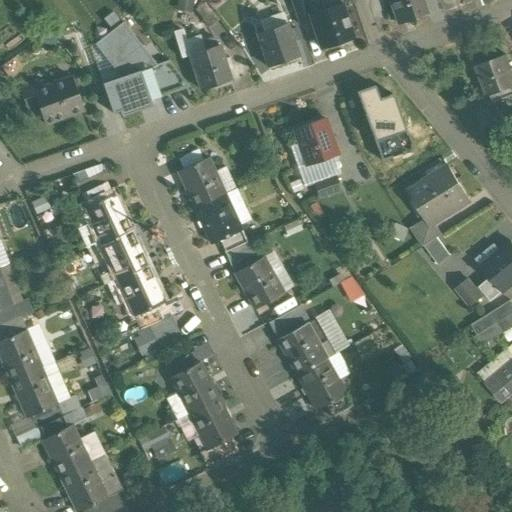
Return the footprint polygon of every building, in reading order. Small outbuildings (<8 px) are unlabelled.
[(231,9),(223,0),(208,0),(205,3),(218,20),(231,9)] [(240,1),(239,0),(223,0),(231,9),(240,1)] [(305,0),(293,0),(291,1),(300,26),(311,22),(309,15),(310,14),(305,0)] [(353,39),(339,0),(326,0),(322,1),(325,9),(310,14),(309,15),(311,22),(320,50),(353,39)] [(423,0),(389,0),(398,25),(429,15),(423,0)] [(218,20),(205,3),(195,10),(209,28),(218,21),(218,20)] [(122,24),(95,45),(121,78),(140,72),(155,67),(122,24)] [(287,25),(255,36),(267,69),(298,58),(293,42),(297,40),(294,30),(289,32),(287,25)] [(189,56),(182,31),(172,34),(180,60),(189,57),(188,56),(189,56)] [(189,56),(188,56),(189,57),(199,90),(211,86),(212,89),(231,83),(219,46),(189,56)] [(511,70),(511,71),(506,55),(476,66),(488,98),(505,92),(511,89),(511,70)] [(155,67),(140,72),(149,101),(189,88),(169,62),(155,67)] [(149,101),(140,72),(121,78),(103,84),(113,113),(119,111),(121,117),(151,107),(149,101)] [(70,78),(31,92),(43,125),(82,111),(70,78)] [(404,130),(392,96),(362,106),(375,141),(404,130)] [(324,118),(294,129),(307,165),(337,154),(324,118)] [(197,149),(177,158),(183,169),(202,160),(197,149)] [(404,152),(382,160),(387,174),(409,166),(404,152)] [(183,169),(177,171),(188,195),(189,195),(195,207),(222,195),(213,174),(214,173),(214,172),(207,158),(202,160),(183,169)] [(224,167),(214,172),(214,173),(213,174),(222,195),(235,189),(224,167)] [(449,168),(410,192),(427,220),(431,226),(434,224),(470,201),(449,168)] [(101,174),(76,186),(86,208),(112,196),(101,174)] [(336,176),(314,184),(319,197),(341,190),(336,176)] [(222,195),(195,207),(201,220),(201,221),(211,243),(219,240),(240,230),(234,216),(232,217),(222,195)] [(123,218),(113,196),(112,196),(86,208),(83,210),(90,223),(91,223),(101,244),(129,231),(123,218)] [(90,223),(83,210),(74,214),(91,249),(100,245),(101,244),(91,223),(90,223)] [(434,224),(431,226),(427,220),(411,228),(423,246),(437,238),(442,235),(434,224)] [(240,230),(219,240),(224,253),(246,243),(240,230)] [(140,254),(130,231),(129,231),(101,244),(100,245),(106,258),(108,258),(118,280),(146,267),(140,254)] [(450,257),(437,238),(425,245),(438,265),(450,257)] [(246,243),(224,253),(233,274),(255,262),(246,243)] [(499,253),(482,267),(491,277),(503,292),(511,284),(511,243),(499,253)] [(493,246),(477,260),(482,267),(499,253),(493,246)] [(270,272),(262,258),(255,262),(233,274),(246,296),(247,296),(254,309),(280,295),(268,273),(270,272)] [(152,280),(146,267),(118,280),(128,301),(127,302),(134,317),(135,316),(154,307),(163,303),(153,280),(152,280)] [(348,302),(363,295),(353,274),(339,281),(348,302)] [(491,277),(479,287),(491,302),(503,292),(491,277)] [(482,298),(467,280),(455,289),(471,307),(482,298)] [(0,281),(0,311),(12,307),(6,291),(4,292),(0,281)] [(511,328),(511,301),(472,325),(478,335),(497,323),(503,334),(511,328)] [(154,307),(135,316),(141,330),(148,327),(161,321),(154,307)] [(161,321),(148,327),(161,352),(183,342),(170,317),(161,321)] [(18,318),(0,325),(0,341),(24,331),(18,318)] [(291,318),(272,329),(277,339),(296,328),(291,318)] [(478,335),(475,337),(481,347),(503,334),(497,323),(478,335)] [(277,339),(276,340),(276,341),(277,341),(284,352),(283,353),(296,375),(325,359),(318,345),(316,346),(303,324),(277,339)] [(0,341),(0,358),(4,368),(5,368),(11,380),(38,368),(29,347),(31,346),(24,331),(0,341)] [(76,369),(94,363),(88,346),(70,352),(76,369)] [(184,359),(165,368),(170,378),(188,369),(184,359)] [(325,359),(296,375),(297,375),(304,386),(303,387),(315,409),(324,404),(345,393),(337,379),(335,380),(324,360),(326,359),(325,359)] [(511,362),(487,383),(502,401),(511,393),(511,362)] [(188,369),(170,378),(177,391),(178,390),(190,413),(217,399),(210,386),(211,386),(199,363),(188,369)] [(38,368),(11,380),(17,393),(15,394),(26,417),(29,415),(56,403),(50,389),(48,390),(38,368)] [(345,393),(324,404),(330,416),(352,405),(345,393)] [(56,403),(29,415),(34,428),(35,428),(79,408),(74,395),(56,403)] [(217,399),(190,413),(200,433),(199,434),(206,447),(206,448),(229,436),(235,433),(224,411),(223,411),(217,399)] [(79,408),(35,428),(41,439),(70,425),(84,418),(79,408)] [(136,436),(142,448),(149,445),(155,457),(174,448),(163,424),(136,436)] [(41,439),(40,440),(52,463),(53,462),(59,474),(86,461),(76,440),(78,439),(70,425),(41,439)] [(229,436),(206,448),(206,447),(198,451),(205,464),(236,449),(229,436)] [(86,461),(59,474),(65,488),(64,488),(76,511),(81,509),(106,496),(99,482),(97,483),(86,461)] [(106,496),(81,509),(83,511),(106,511),(128,502),(121,489),(106,496)]
